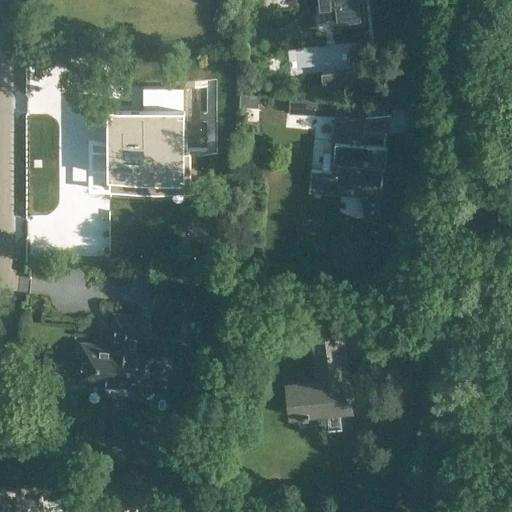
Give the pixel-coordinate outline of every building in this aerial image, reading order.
[(318,0),(320,7),(330,6),(332,27),(365,23),(362,0),(318,0)] [(109,109),(109,188),(189,188),(189,147),(200,147),(200,154),(217,153),(217,78),(200,78),(200,84),(183,84),(183,82),(144,82),(144,109),(109,109)] [(257,111),(258,94),(239,93),(238,110),(257,111)] [(349,118),(351,99),(289,96),(289,112),(338,114),(338,120),(333,120),(330,152),(323,151),(321,171),(311,170),(309,192),(379,198),(384,146),(367,145),(367,146),(357,145),(359,117),(349,118)] [(220,291),(157,284),(155,304),(218,311),(220,291)] [(354,309),(350,321),(363,326),(368,314),(354,309)] [(77,380),(105,383),(105,387),(106,390),(110,393),(114,393),(117,391),(120,388),(120,385),(136,386),(140,349),(137,349),(140,317),(114,314),(110,349),(102,348),(102,345),(81,343),(77,380)] [(318,385),(287,388),(290,413),(302,412),(303,414),(308,414),(308,411),(320,410),(322,428),(341,426),(339,408),(351,407),(348,382),(345,382),(340,332),(335,333),(334,327),(317,328),(318,334),(315,335),(318,366),(316,366),(318,385)] [(205,511),(207,499),(163,494),(160,511),(205,511)] [(144,511),(145,505),(123,503),(122,503),(109,502),(108,511),(144,511)]
